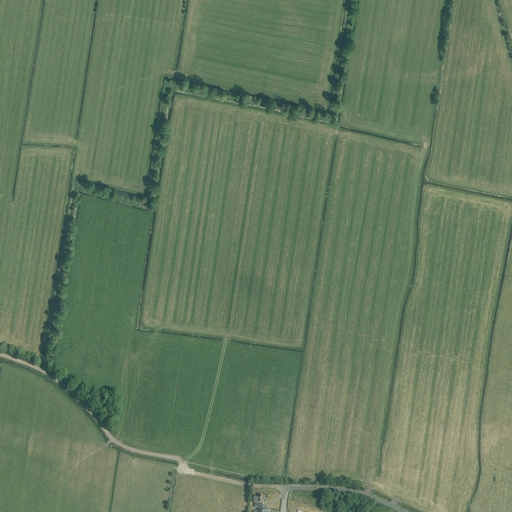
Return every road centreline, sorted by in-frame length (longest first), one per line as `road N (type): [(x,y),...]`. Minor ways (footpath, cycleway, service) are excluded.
road 1 (track): [(41,370),(123,446),(179,460),(192,473),(271,486)]
road 2 (unclassified): [(404,511),(341,489),(271,486)]
